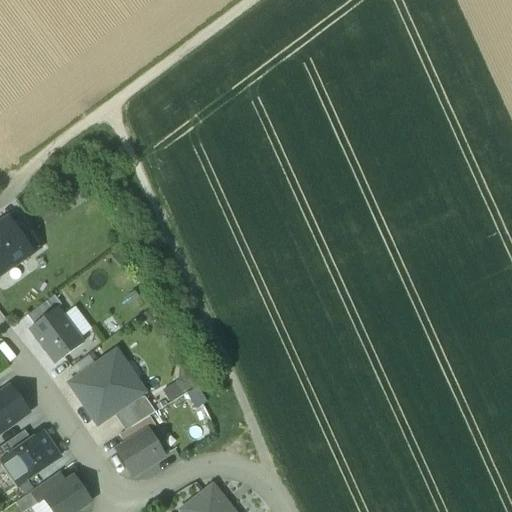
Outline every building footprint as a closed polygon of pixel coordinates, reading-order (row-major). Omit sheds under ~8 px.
[(8,222),(0,227),(0,276),(31,255),(30,255),(12,229),(8,222)] [(22,222),(12,229),(30,255),(40,248),(22,222)] [(26,317),(34,327),(55,310),(61,306),(53,296),(26,317)] [(55,310),(34,327),(29,330),(55,365),(83,345),(55,310)] [(113,355),(69,385),(97,426),(118,411),(141,396),(132,382),(128,385),(118,372),(123,369),(113,355)] [(0,395),(0,433),(27,414),(9,389),(0,395)] [(141,396),(118,411),(131,429),(149,418),(155,414),(142,395),(141,396)] [(119,436),(125,446),(147,433),(155,428),(149,418),(131,429),(119,436)] [(23,432),(0,448),(0,461),(1,462),(31,442),(23,432)] [(125,446),(117,451),(132,477),(163,459),(147,433),(125,446)] [(31,442),(1,462),(18,487),(59,459),(42,434),(31,442)] [(57,474),(30,493),(38,504),(43,500),(43,499),(64,484),(57,474)] [(64,484),(43,499),(43,500),(51,511),(76,511),(89,503),(72,479),(64,484)] [(231,511),(226,511),(220,504),(221,499),(211,487),(198,498),(197,497),(179,511),(231,511)]
